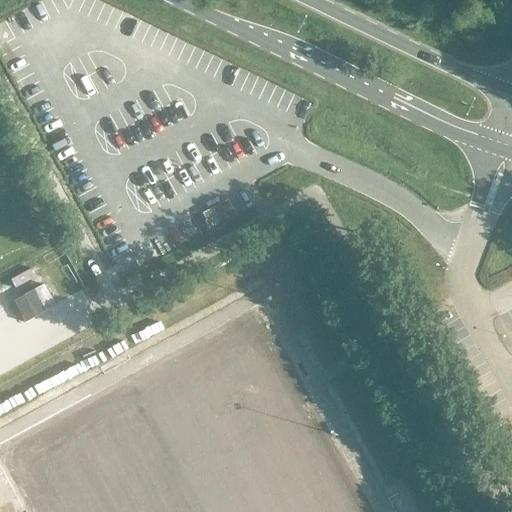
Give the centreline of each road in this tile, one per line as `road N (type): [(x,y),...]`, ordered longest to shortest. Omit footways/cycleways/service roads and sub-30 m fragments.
road 1 (secondary): [(176,0),(507,148)]
road 2 (secondary): [(511,92),(310,0)]
